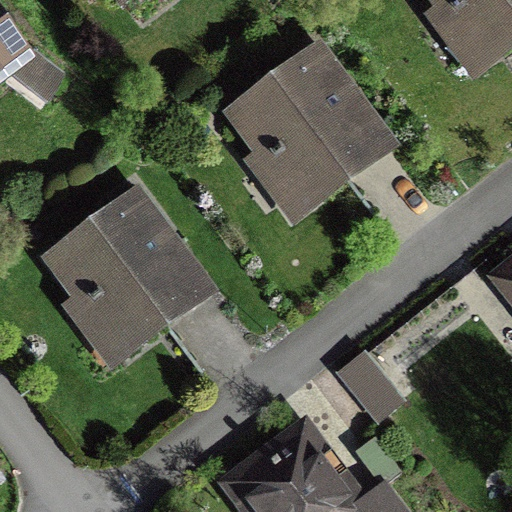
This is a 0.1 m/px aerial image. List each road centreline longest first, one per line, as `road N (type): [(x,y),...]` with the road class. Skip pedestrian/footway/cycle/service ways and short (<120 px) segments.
road 1 (residential): [(83,511),(511,194)]
road 2 (residential): [(0,410),(74,511)]
